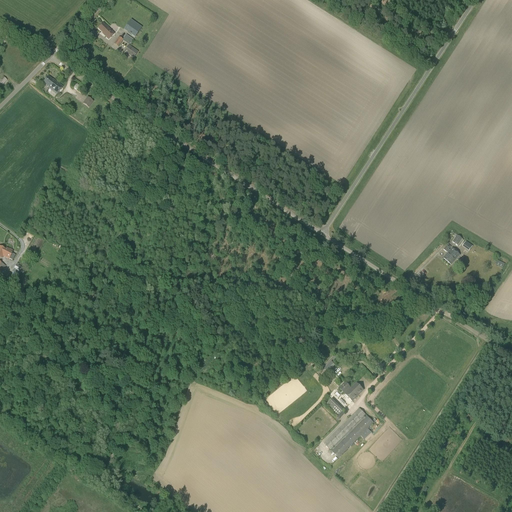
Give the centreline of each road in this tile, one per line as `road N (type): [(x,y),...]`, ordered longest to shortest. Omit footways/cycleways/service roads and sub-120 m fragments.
road 1 (unclassified): [(511,355),(49,58)]
road 2 (track): [(322,235),(474,0)]
